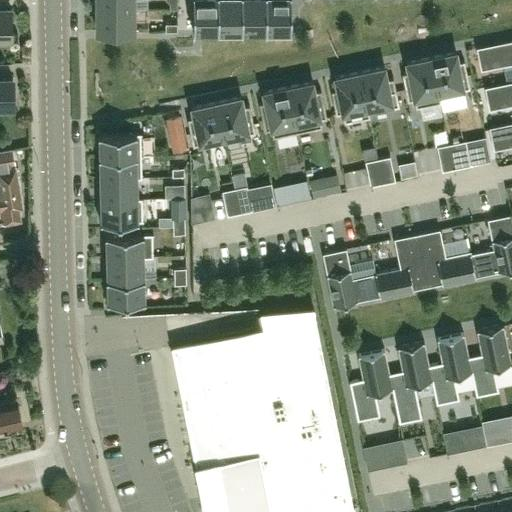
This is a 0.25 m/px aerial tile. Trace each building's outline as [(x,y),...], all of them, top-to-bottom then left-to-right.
[(218,31),(217,0),(193,0),(193,31),(194,31),(194,30),(217,30),(217,31),(218,31)] [(217,0),(218,31),(219,31),(219,30),(241,30),(241,31),(242,31),(241,0),(217,0)] [(265,31),(266,31),(265,0),(241,0),(242,31),(243,31),(243,30),(265,30),(265,31)] [(265,0),(266,31),(267,31),(267,30),(290,30),(290,31),(291,31),(290,0),(265,0)] [(133,6),(97,6),(97,29),(133,29),(133,6)] [(0,39),(13,39),(11,9),(0,8),(0,39)] [(177,22),(165,22),(165,30),(177,30),(177,22)] [(511,38),(476,46),(481,68),(503,64),(507,81),(511,79),(511,38)] [(431,56),(440,101),(441,101),(440,96),(464,92),(463,88),(470,87),(464,60),(458,61),(456,51),(431,56)] [(440,101),(431,56),(407,61),(409,71),(402,72),(408,100),(414,98),(416,106),(440,101)] [(360,71),(369,116),(370,116),(369,111),(392,106),(390,92),(396,91),(393,77),(387,78),(384,66),(360,71)] [(344,121),(369,116),(360,71),(335,76),(338,88),(331,90),(336,113),(342,112),(344,121)] [(0,105),(14,105),(13,77),(0,76),(0,105)] [(511,79),(507,81),(485,86),(489,108),(511,103),(511,79)] [(312,80),(288,85),(297,131),(322,126),(320,117),(326,116),(321,89),(314,90),(312,80)] [(273,136),(297,131),(288,85),(263,90),(265,100),(259,102),(265,129),(271,128),(273,136)] [(243,105),(240,95),(216,100),(225,141),(249,135),(249,132),(255,131),(249,103),(243,105)] [(225,141),(216,100),(191,105),(194,116),(187,117),(193,144),(199,143),(200,146),(225,141)] [(494,148),(511,144),(511,121),(489,126),(494,148)] [(99,155),(142,154),(141,154),(141,133),(142,132),(98,133),(98,134),(99,134),(99,155)] [(451,142),(456,167),(470,164),(465,139),(451,142)] [(456,167),(451,142),(437,145),(442,170),(456,167)] [(0,210),(0,211),(3,222),(21,219),(19,207),(23,206),(13,150),(13,149),(0,150),(0,210)] [(142,154),(99,155),(99,156),(100,177),(141,176),(141,155),(142,155),(142,154)] [(378,158),(382,182),(395,180),(390,155),(378,158)] [(378,158),(365,160),(370,185),(382,182),(378,158)] [(141,176),(100,177),(100,198),(142,197),(137,197),(137,177),(142,177),(141,176)] [(311,181),(315,197),(326,194),(323,178),(311,181)] [(291,182),(294,199),(310,196),(306,179),(291,182)] [(166,198),(184,197),(184,185),(166,185),(166,198)] [(247,185),(234,187),(240,212),(252,209),(247,185)] [(240,212),(234,187),(222,190),(227,214),(240,212)] [(142,197),(100,198),(101,220),(100,220),(100,221),(143,220),(143,219),(142,219),(142,197)] [(511,267),(511,219),(511,213),(487,218),(494,247),(471,252),(476,275),(498,270),(498,271),(511,267)] [(173,218),(173,226),(185,225),(185,217),(173,218)] [(173,234),(185,233),(185,225),(173,226),(173,234)] [(476,275),(471,252),(470,249),(445,254),(439,228),(417,232),(428,285),(442,282),(476,275)] [(153,232),(105,234),(105,235),(106,235),(107,256),(153,255),(152,234),(153,234),(153,232)] [(413,288),(428,285),(417,232),(394,237),(400,265),(374,271),(379,295),(380,295),(413,288)] [(322,252),(333,305),(357,300),(357,299),(379,295),(374,271),(352,275),(346,247),(322,252)] [(106,277),(106,278),(145,277),(145,276),(144,276),(143,256),(153,256),(153,255),(107,256),(107,277),(106,277)] [(174,268),(174,276),(186,275),(186,267),(174,268)] [(186,275),(174,276),(174,284),(186,283),(186,275)] [(145,277),(106,278),(107,278),(108,299),(107,299),(107,300),(145,299),(145,298),(144,298),(144,277),(145,277)] [(326,511),(354,507),(314,308),(262,312),(265,326),(173,345),(205,511),(326,511)] [(498,389),(494,366),(511,363),(503,323),(477,329),(482,352),(468,355),(471,371),(476,394),(498,389)] [(437,337),(442,360),(429,363),(432,379),(437,402),(459,397),(454,374),(471,371),(468,355),(463,331),(437,337)] [(424,340),(398,345),(403,369),(389,371),(392,387),(399,421),(421,416),(415,382),(432,379),(429,363),(424,340)] [(358,353),(363,377),(349,380),(357,418),(380,414),(375,391),(392,387),(389,371),(384,348),(358,353)] [(100,398),(115,397),(114,374),(99,375),(100,398)] [(0,433),(6,432),(5,428),(22,423),(16,397),(0,400),(0,433)] [(130,460),(125,417),(110,419),(114,462),(130,460)] [(462,428),(466,448),(486,443),(482,424),(462,428)] [(407,460),(402,436),(382,441),(387,464),(407,460)]
